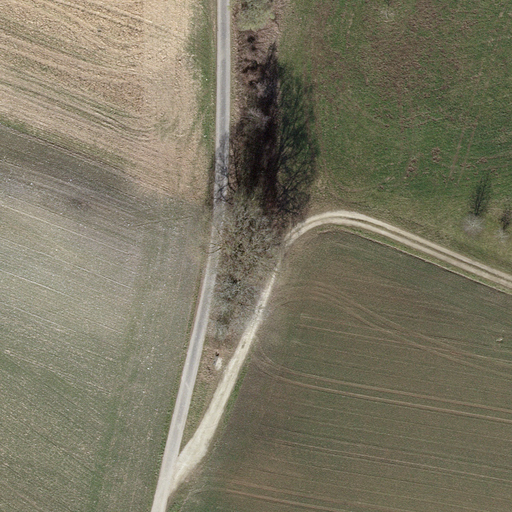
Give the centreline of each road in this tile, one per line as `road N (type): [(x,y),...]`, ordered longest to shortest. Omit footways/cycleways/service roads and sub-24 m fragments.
road 1 (track): [(165,501),(230,409),(288,227),(328,218),(511,276)]
road 2 (track): [(163,511),(229,167),(233,0)]
